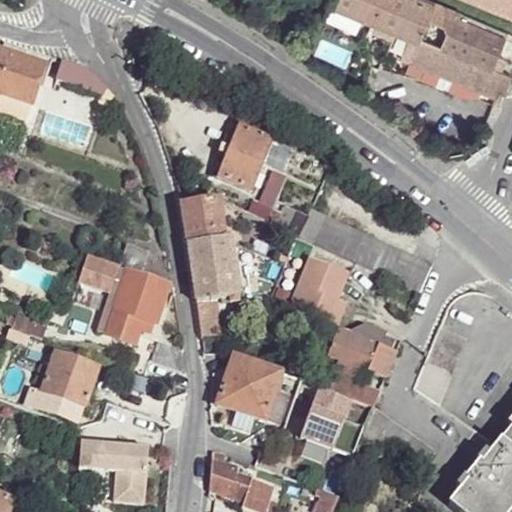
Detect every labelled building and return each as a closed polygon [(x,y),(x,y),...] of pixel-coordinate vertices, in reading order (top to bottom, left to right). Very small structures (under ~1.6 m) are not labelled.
[(433,3),(426,0),(333,0),(325,20),(355,32),(362,14),(419,38),(433,3)] [(459,14),(433,3),(419,38),(493,69),(506,38),(496,34),(498,29),(459,14)] [(511,76),(493,69),(412,35),(403,57),(498,98),(499,95),(505,94),(511,78),(511,76)] [(54,60),(7,45),(3,55),(44,70),(51,72),(54,60)] [(3,55),(0,53),(0,120),(24,129),(44,70),(3,55)] [(90,73),(65,64),(57,85),(115,102),(90,73)] [(276,128),(240,114),(235,128),(240,130),(270,142),(273,135),(276,128)] [(284,132),(276,128),(273,135),(281,139),(284,132)] [(270,142),(240,130),(221,178),(255,192),(275,144),(270,142)] [(226,200),(184,207),(189,250),(234,242),(229,203),(226,200)] [(284,217),(274,213),(267,225),(276,229),(282,220),(284,217)] [(432,265),(311,213),(303,230),(299,243),(423,295),(435,265),(432,265)] [(303,230),(282,220),(276,229),(299,243),(303,230)] [(234,242),(189,250),(198,306),(245,303),(238,247),(238,242),(234,242)] [(153,254),(127,244),(118,270),(128,273),(143,277),(170,286),(175,287),(172,273),(150,264),(153,254)] [(350,274),(313,259),(292,311),(329,327),(338,303),(350,274)] [(118,270),(90,261),(81,290),(111,302),(99,338),(137,352),(149,322),(157,324),(170,286),(143,277),(128,273),(118,270)] [(471,295),(457,290),(451,304),(469,311),(475,295),(471,295)] [(245,303),(198,306),(201,340),(220,338),(219,309),(244,308),(245,303)] [(348,307),(338,303),(329,327),(339,330),(348,307)] [(471,338),(446,327),(421,385),(445,404),(471,338)] [(389,339),(368,328),(350,335),(356,338),(345,366),(384,384),(397,356),(392,354),(395,346),(388,342),(389,339)] [(350,335),(339,330),(327,358),(345,366),(356,338),(350,335)] [(32,342),(12,335),(9,343),(29,351),(32,342)] [(184,355),(157,344),(152,355),(151,358),(179,369),(184,355)] [(100,372),(59,357),(45,396),(85,411),(100,372)] [(283,379),(236,361),(219,406),(265,425),(283,379)] [(353,404),(320,390),(302,438),(354,457),(364,429),(348,421),(353,404)] [(421,475),(441,445),(374,411),(363,442),(389,455),(421,475)] [(511,511),(511,435),(502,448),(487,467),(484,464),(471,480),(473,483),(453,506),(460,511),(511,511)] [(147,453),(81,447),(79,474),(114,476),(111,506),(142,509),(147,453)] [(242,473),(213,463),(209,492),(241,504),(239,509),(248,511),(266,511),(275,489),(241,477),(242,473)] [(336,511),(341,500),(326,494),(319,511),(336,511)] [(14,511),(17,504),(0,498),(0,511),(14,511)]
